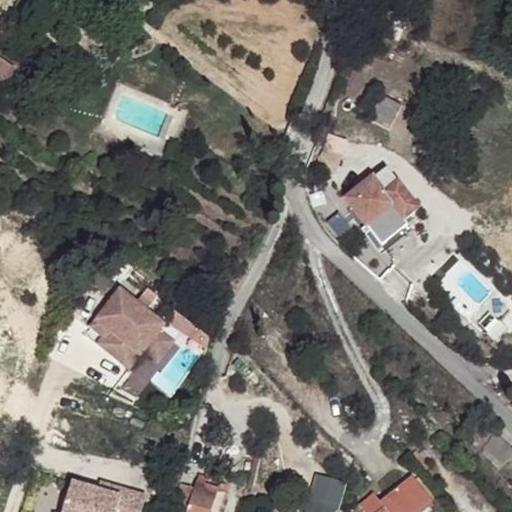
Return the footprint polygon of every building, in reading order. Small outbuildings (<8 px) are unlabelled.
[(0,55),(0,67),(12,75),(17,66),(0,55)] [(0,67),(0,84),(5,87),(12,75),(0,67)] [(369,118),(391,131),(404,107),(381,95),(369,118)] [(371,179),(343,200),(366,227),(391,207),(393,205),(383,193),(371,179)] [(397,182),(383,193),(393,205),(391,207),(402,220),(419,207),(397,182)] [(119,288),(91,324),(105,336),(111,328),(143,352),(144,350),(159,362),(176,341),(161,329),(165,323),(148,310),(137,302),(119,288)] [(141,296),(137,302),(148,310),(152,305),(141,296)] [(477,404),(463,418),(478,433),(491,418),(477,404)] [(412,454),(407,461),(421,474),(427,469),(412,454)] [(409,479),(381,507),(386,511),(417,511),(430,498),(409,479)] [(196,484),(186,511),(209,511),(216,492),(196,484)] [(141,511),(142,488),(61,488),(61,511),(141,511)] [(308,511),(341,511),(342,511),(312,502),(308,511)] [(374,502),(364,511),(376,511),(381,507),(374,502)]
